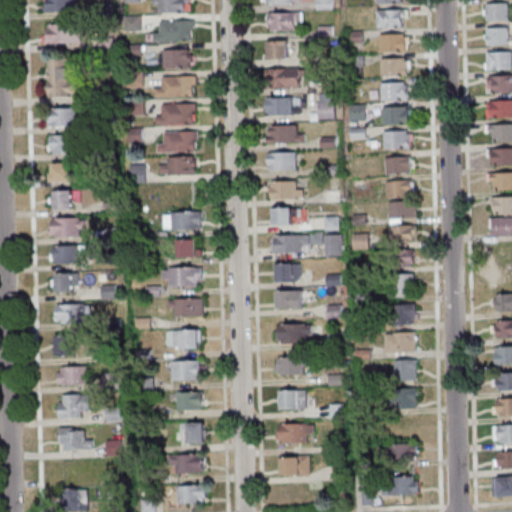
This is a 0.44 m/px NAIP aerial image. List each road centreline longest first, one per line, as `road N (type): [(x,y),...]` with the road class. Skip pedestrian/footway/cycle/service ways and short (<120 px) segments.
road 1 (residential): [(249,511),(233,0)]
road 2 (residential): [(462,511),(449,0)]
road 3 (residential): [(9,511),(0,124)]
